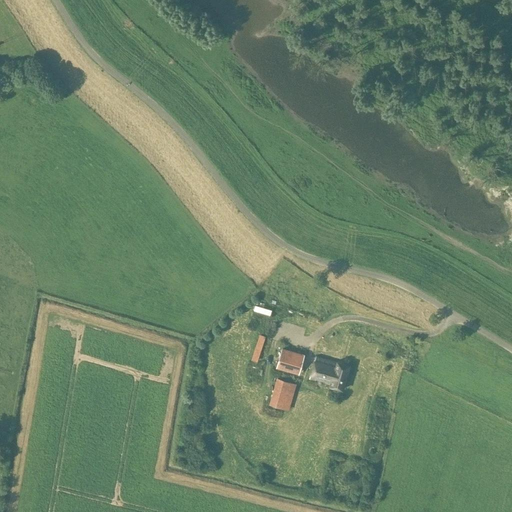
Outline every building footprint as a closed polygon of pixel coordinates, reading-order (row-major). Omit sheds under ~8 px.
[(256,303),(254,310),(272,315),(274,308),(256,303)] [(254,359),(260,361),(268,335),(261,333),(254,359)] [(304,355),(282,349),(277,366),(299,372),(304,355)] [(337,362),(316,356),(309,378),(316,380),(316,378),(325,381),(325,382),(331,384),(330,385),(343,389),(350,364),(338,361),(337,362)] [(295,383),(278,378),(270,403),(288,408),(295,383)]
